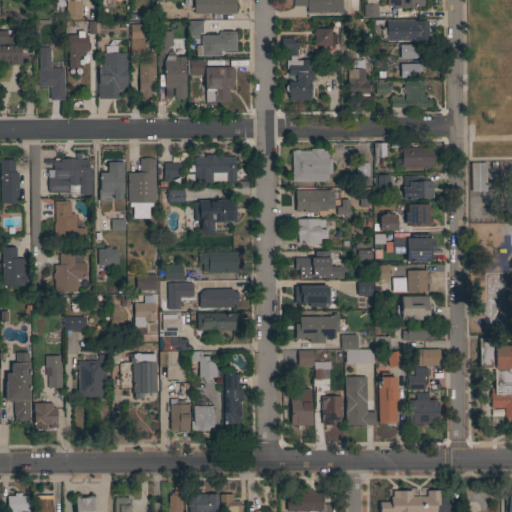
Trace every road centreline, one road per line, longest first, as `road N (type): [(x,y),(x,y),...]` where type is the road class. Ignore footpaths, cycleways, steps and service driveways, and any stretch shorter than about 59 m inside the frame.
road 1 (residential): [(511,460),(0,464)]
road 2 (residential): [(269,462),(265,0)]
road 3 (residential): [(459,461),(453,0)]
road 4 (residential): [(455,130),(0,132)]
